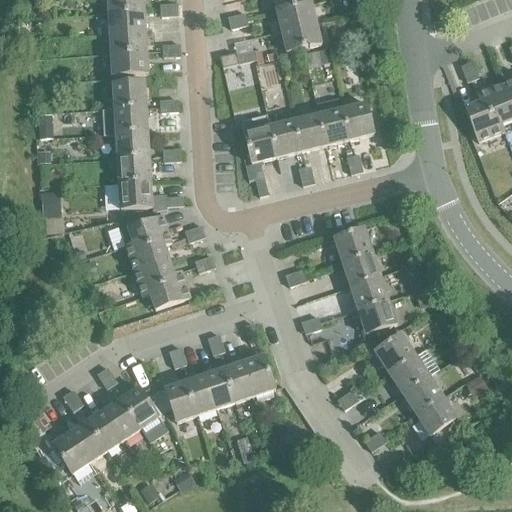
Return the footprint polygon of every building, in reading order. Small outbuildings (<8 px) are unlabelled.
[(106,0),(108,17),(142,15),(141,6),(143,6),(142,0),(106,0)] [(275,6),(277,15),(310,7),(308,0),(271,0),(273,7),(275,6)] [(168,19),(168,7),(159,8),(160,20),(168,19)] [(177,7),(168,7),(168,19),(177,19),(177,7)] [(278,24),(280,35),(315,26),(310,7),(277,15),(279,23),(278,24)] [(108,17),(109,37),(145,35),(144,23),(142,24),(142,15),(108,17)] [(244,17),(235,19),(238,30),(247,28),(244,17)] [(238,30),(235,19),(227,21),(230,32),(238,30)] [(315,26),(280,35),(283,46),(285,46),(286,53),(285,53),(285,56),(320,47),(315,26)] [(109,37),(110,58),(144,55),(144,47),(145,47),(145,35),(109,37)] [(179,47),(170,48),(171,60),(180,59),(179,47)] [(171,60),(170,48),(161,48),(162,61),(171,60)] [(325,52),(318,53),(321,68),(329,66),(325,52)] [(236,58),(238,67),(255,63),(253,54),(236,58)] [(144,55),(110,58),(111,79),(147,77),(146,64),(145,64),(144,55)] [(219,60),(222,71),(237,67),(235,56),(219,60)] [(460,69),(463,77),(474,73),(471,65),(460,69)] [(474,73),(463,77),(466,85),(477,81),(474,73)] [(511,83),(501,88),(511,116),(511,83)] [(113,103),(113,113),(145,111),(144,85),(112,87),(112,90),(110,90),(111,103),(113,103)] [(511,123),(511,116),(501,88),(476,97),(479,105),(485,118),(494,114),(499,128),(500,128),(511,123)] [(168,115),(168,103),(159,104),(160,116),(168,115)] [(177,103),(168,103),(168,115),(177,115),(177,103)] [(350,110),(340,112),(348,144),(373,137),(365,106),(363,107),(362,105),(349,108),(350,110)] [(479,105),(464,111),(477,145),(503,135),(500,128),(499,128),(494,114),(485,118),(479,105)] [(114,128),(115,138),(147,136),(145,111),(113,113),(113,115),(111,115),(112,128),(114,128)] [(326,116),(316,118),(324,149),(348,144),(340,112),(338,113),(338,111),(325,114),(326,116)] [(301,122),(292,124),(300,155),(324,149),(316,118),(314,118),(314,117),(301,120),(301,122)] [(51,118),(36,119),(37,130),(51,130),(51,118)] [(277,127),(268,130),(276,161),(300,155),(292,124),(290,124),(290,123),(277,126),(277,127)] [(276,161),(268,130),(266,130),(266,128),(253,132),(253,133),(243,136),(251,167),(276,161)] [(116,153),(116,162),(148,160),(147,136),(115,138),(115,140),(113,140),(114,153),(116,153)] [(179,152),(171,153),(171,165),(180,164),(179,152)] [(171,165),(171,153),(162,153),(163,165),(171,165)] [(49,154),(36,154),(37,167),(50,166),(49,154)] [(346,161),(348,169),(360,166),(357,158),(346,161)] [(117,178),(118,187),(150,185),(148,160),(116,162),(116,164),(114,165),(115,178),(117,178)] [(360,166),(348,169),(350,178),(362,175),(360,166)] [(63,170),(45,171),(47,191),(58,191),(64,190),(63,170)] [(297,172),(299,181),(311,178),(309,170),(297,172)] [(311,178),(299,181),(301,189),(313,187),(311,178)] [(267,198),(263,181),(254,183),(258,200),(267,198)] [(150,185),(118,187),(118,189),(116,189),(117,202),(119,202),(119,213),(151,211),(150,185)] [(47,191),(40,192),(43,223),(61,221),(58,191),(47,191)] [(165,201),(165,210),(183,209),(182,200),(165,201)] [(163,248),(163,249),(171,246),(162,220),(127,232),(132,247),(132,248),(146,243),(149,252),(163,248)] [(61,221),(43,223),(44,238),(64,236),(62,221),(61,221)] [(200,229),(192,232),(196,243),(204,241),(200,229)] [(196,243),(192,232),(184,235),(187,246),(196,243)] [(333,242),(341,266),(371,256),(371,254),(372,253),(368,241),(366,241),(363,232),(333,242)] [(168,263),(163,249),(163,248),(149,252),(146,243),(132,248),(132,247),(124,250),(133,275),(168,263)] [(74,256),(71,257),(74,265),(77,264),(85,262),(82,253),(74,256)] [(341,266),(349,290),(379,280),(379,278),(380,277),(376,264),(374,265),(371,256),(341,266)] [(210,259),(202,262),(206,274),(214,271),(210,259)] [(206,274),(202,262),(194,265),(198,277),(206,274)] [(141,301),(149,298),(149,297),(162,293),(159,284),(173,279),(173,278),(168,263),(133,275),(141,301)] [(79,268),(75,269),(79,283),(84,281),(92,278),(87,265),(79,268)] [(301,273),(293,276),(297,287),(305,285),(301,273)] [(149,297),(149,298),(154,313),(189,301),(180,275),(173,278),(173,279),(159,284),(162,293),(149,297)] [(297,287),(293,276),(284,279),(288,290),(297,287)] [(349,290),(357,313),(387,303),(386,301),(388,300),(384,288),(382,288),(379,280),(349,290)] [(424,280),(409,285),(413,296),(428,291),(424,280)] [(428,292),(415,297),(420,312),(433,308),(428,292)] [(387,303),(357,313),(365,338),(395,327),(394,325),(396,324),(392,311),(390,312),(387,303)] [(317,320),(309,323),(312,334),(321,332),(317,320)] [(312,334),(309,323),(300,326),(304,337),(312,334)] [(257,343),(252,327),(243,330),(249,346),(257,343)] [(373,355),(388,377),(414,359),(413,357),(415,356),(408,345),(406,346),(400,337),(373,355)] [(206,342),(209,350),(221,347),(218,338),(206,342)] [(221,347),(209,350),(212,359),(224,355),(221,347)] [(168,355),(171,363),(182,359),(179,351),(168,355)] [(182,359),(171,363),(173,372),(185,368),(182,359)] [(253,362),(242,365),(254,400),(274,393),(262,359),(260,359),(261,361),(254,363),(253,362)] [(388,377),(401,397),(428,379),(427,378),(429,377),(421,366),(420,367),(414,359),(388,377)] [(232,371),(223,374),(234,406),(254,400),(242,365),(231,369),(232,371)] [(96,378),(101,385),(111,378),(106,371),(96,378)] [(215,375),(204,378),(215,413),(234,406),(223,374),(215,376),(215,375)] [(111,378),(101,385),(106,392),(116,386),(111,378)] [(193,384),(185,387),(196,419),(215,413),(204,378),(192,382),(193,384)] [(401,397),(415,418),(442,400),(441,398),(442,397),(435,386),(433,387),(428,379),(401,397)] [(478,379),(465,386),(473,401),(487,394),(478,379)] [(196,419),(185,387),(177,389),(176,388),(164,392),(175,426),(196,419)] [(128,399),(121,404),(140,432),(157,421),(138,391),(127,398),(128,399)] [(62,400),(67,408),(77,401),(72,394),(62,400)] [(351,394),(343,398),(350,409),(358,404),(351,394)] [(350,409),(343,398),(336,403),(343,413),(350,409)] [(442,400),(415,418),(429,439),(456,422),(454,419),(456,418),(449,407),(447,408),(442,400)] [(77,401),(67,408),(72,415),(82,408),(77,401)] [(113,407),(103,414),(123,444),(140,432),(121,404),(114,409),(113,407)] [(94,422),(87,426),(106,455),(123,444),(103,414),(93,420),(94,422)] [(32,420),(42,435),(50,430),(40,415),(32,420)] [(79,430),(69,436),(89,466),(106,455),(87,426),(80,431),(79,430)] [(378,435),(371,440),(378,450),(385,445),(378,435)] [(89,466),(69,436),(59,443),(60,444),(54,448),(53,447),(51,448),(71,478),(89,466)] [(378,450),(371,440),(364,445),(370,455),(378,450)] [(282,441),(270,444),(273,454),(284,451),(282,441)] [(250,453),(239,457),(242,467),(253,463),(250,453)] [(149,487),(137,495),(147,511),(160,503),(149,487)]
